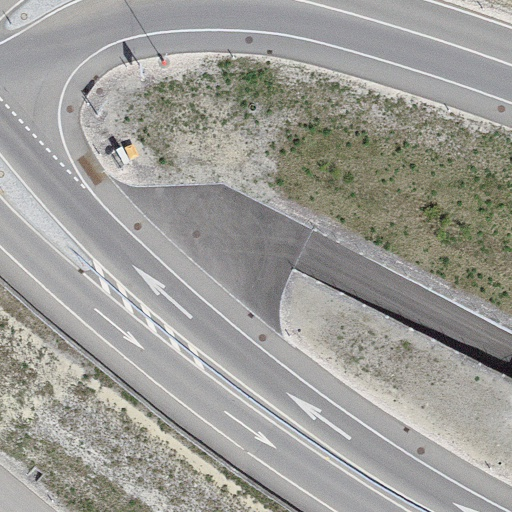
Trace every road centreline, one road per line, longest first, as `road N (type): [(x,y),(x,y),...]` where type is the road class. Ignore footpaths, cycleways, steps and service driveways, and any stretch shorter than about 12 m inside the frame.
road 1 (trunk): [(470,511),(327,422),(187,312),(0,137)]
road 2 (trunk): [(0,218),(72,289),(240,426),(373,511)]
road 3 (trunk): [(511,65),(294,0)]
